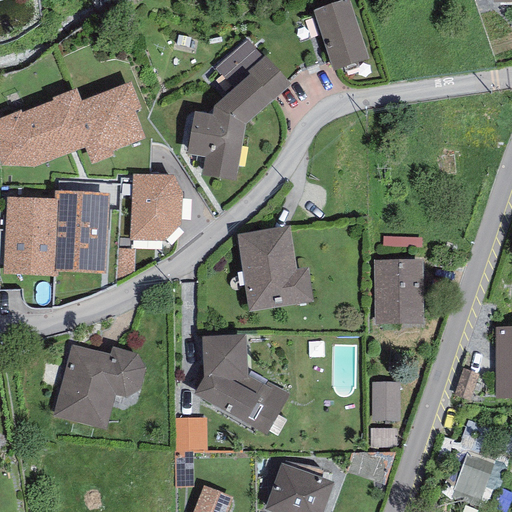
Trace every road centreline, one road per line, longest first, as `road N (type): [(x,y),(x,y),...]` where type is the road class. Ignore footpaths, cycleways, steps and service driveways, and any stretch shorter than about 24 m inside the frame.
road 1 (residential): [(511,78),(345,101),(305,130),(262,190),(187,257),(125,296),(49,326),(0,330)]
road 2 (residential): [(394,511),(511,166)]
